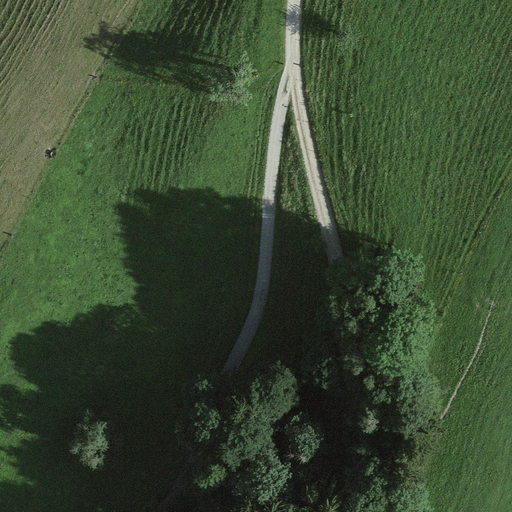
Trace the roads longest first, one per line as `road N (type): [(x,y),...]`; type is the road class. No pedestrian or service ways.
road 1 (track): [(288,72),(241,328),(142,511)]
road 2 (track): [(344,511),(354,437),(351,360),(288,72)]
